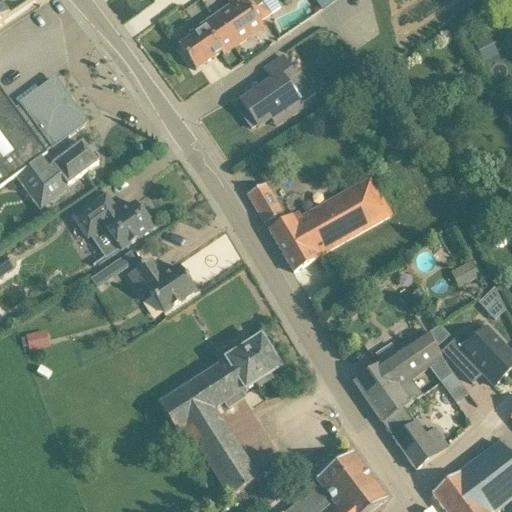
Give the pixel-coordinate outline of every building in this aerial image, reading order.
[(225,0),(231,7),(213,20),(234,50),(263,30),(259,24),(269,17),(257,0),(225,0)] [(234,50),(213,20),(199,30),(200,33),(179,48),(195,72),(221,55),(223,58),(234,50)] [(483,62),(498,55),(488,33),(473,39),(483,62)] [(256,127),(258,129),(278,115),(283,123),(302,110),(287,88),(297,81),(282,59),(264,71),(272,83),(241,104),(248,116),(244,119),(252,131),(256,127)] [(0,191),(15,180),(41,162),(40,161),(46,157),(46,156),(85,127),(52,81),(13,110),(0,92),(0,191)] [(359,96),(365,105),(378,95),(371,87),(359,96)] [(380,139),(381,157),(403,156),(403,138),(380,139)] [(41,161),(41,162),(15,180),(40,214),(69,192),(68,189),(98,167),(81,144),(47,169),(41,161)] [(287,223),(269,234),(294,275),(316,263),(313,258),(390,217),(369,181),(298,221),(296,217),(287,223)] [(265,186),(247,197),(269,234),(287,223),(282,216),(265,186)] [(153,231),(136,206),(119,217),(106,198),(72,221),(87,242),(91,239),(105,261),(119,251),(121,254),(153,231)] [(98,290),(138,262),(131,252),(91,279),(98,290)] [(0,255),(0,280),(13,272),(1,255),(0,255)] [(144,287),(163,316),(196,294),(178,269),(162,280),(150,262),(128,277),(137,291),(144,287)] [(505,314),(494,291),(478,306),(495,323),(505,314)] [(357,295),(341,308),(351,321),(357,316),(354,312),(364,305),(357,295)] [(440,329),(431,337),(439,348),(449,338),(440,329)] [(462,336),(442,354),(471,386),(472,385),(468,380),(475,373),(477,375),(481,376),(494,389),(511,372),(511,357),(487,330),(471,345),(462,336)] [(29,353),(42,350),(38,335),(26,337),(29,353)] [(353,384),(371,410),(411,383),(429,369),(441,385),(451,378),(425,337),(381,366),(380,365),(353,384)] [(226,365),(160,407),(178,436),(186,431),(230,500),(259,482),(214,412),(225,405),(228,410),(244,400),(242,396),(256,387),(259,391),(271,383),(268,379),(280,371),(261,340),(244,351),(225,363),(226,365)] [(452,377),(451,378),(441,385),(456,406),(467,398),(452,377)] [(381,424),(392,440),(414,425),(404,410),(422,398),(411,383),(371,410),(381,424)] [(414,425),(392,440),(415,473),(447,449),(435,431),(424,439),(414,425)] [(499,511),(511,502),(511,461),(499,446),(431,496),(443,511),(499,511)] [(373,511),(387,502),(352,455),(336,467),(304,491),(308,495),(288,511),(373,511)]
